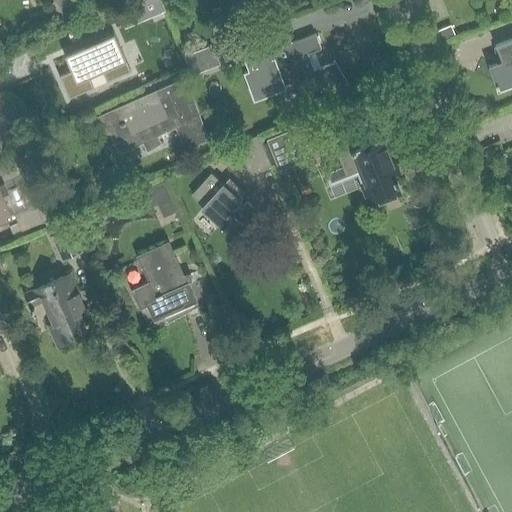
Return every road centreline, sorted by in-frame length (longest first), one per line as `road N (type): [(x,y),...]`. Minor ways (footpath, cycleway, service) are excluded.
road 1 (unclassified): [(0,504),(511,272)]
road 2 (residential): [(450,128),(401,0)]
